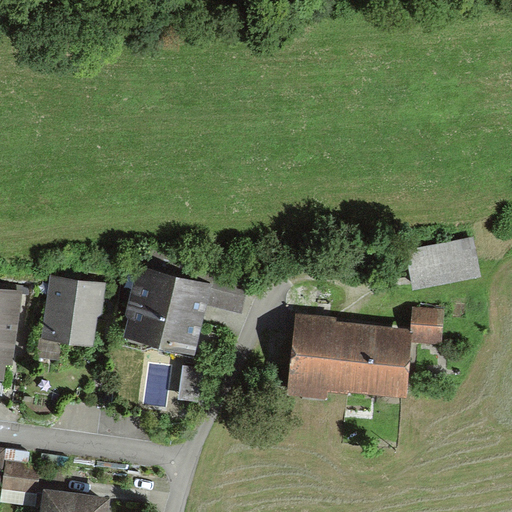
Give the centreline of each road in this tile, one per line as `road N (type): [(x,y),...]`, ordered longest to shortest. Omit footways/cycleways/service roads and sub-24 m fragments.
road 1 (residential): [(183,467),(237,342),(279,277)]
road 2 (residential): [(183,467),(124,448),(0,431)]
